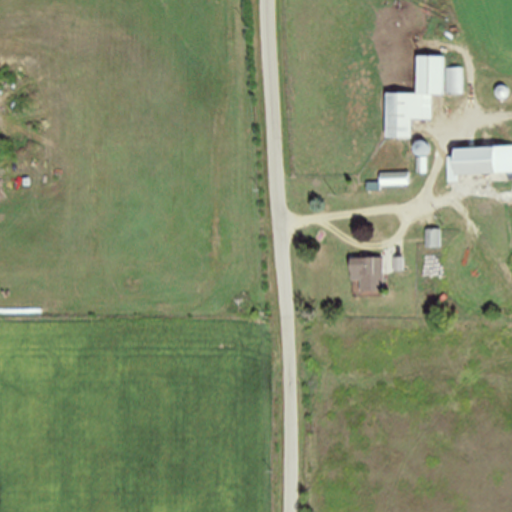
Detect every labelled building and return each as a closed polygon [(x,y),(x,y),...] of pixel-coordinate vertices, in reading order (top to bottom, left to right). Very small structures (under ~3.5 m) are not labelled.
[(444,57),(443,94),(432,94),(432,120),(411,120),(410,139),(385,138),(386,94),(417,95),(418,56),(444,57)] [(448,67),(447,94),(462,94),(463,68),(448,67)] [(456,150),(511,149),(511,181),(507,181),(507,173),(455,173),(455,179),(449,179),(449,159),(456,159),(456,150)] [(416,156),(416,174),(426,174),(426,157),(416,156)] [(381,172),(381,184),(409,184),(409,172),(381,172)] [(368,181),(367,191),(378,191),(379,182),(368,181)] [(427,247),(441,247),(441,231),(427,231),(427,247)] [(395,256),(394,272),(403,272),(403,257),(395,256)] [(351,259),(382,258),(383,291),(361,291),(361,280),(352,280),(351,259)]
